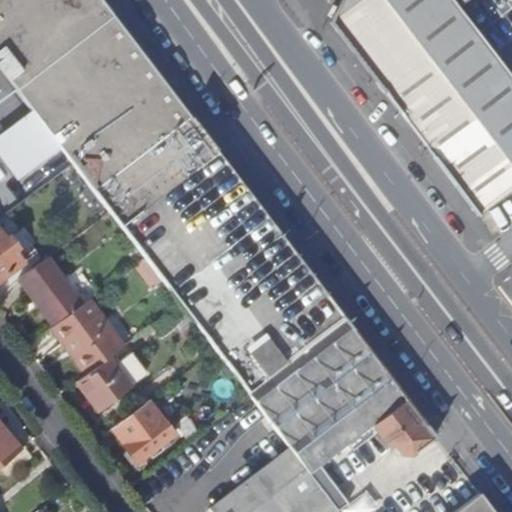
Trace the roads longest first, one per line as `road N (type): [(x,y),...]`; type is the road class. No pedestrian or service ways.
road 1 (primary): [(164,0),(511,460)]
road 2 (primary): [(511,338),(256,0)]
road 3 (primary): [(511,398),(319,146)]
road 4 (primary): [(194,0),(319,146)]
road 5 (residential): [(109,511),(0,367)]
road 6 (primary): [(319,146),(227,0)]
